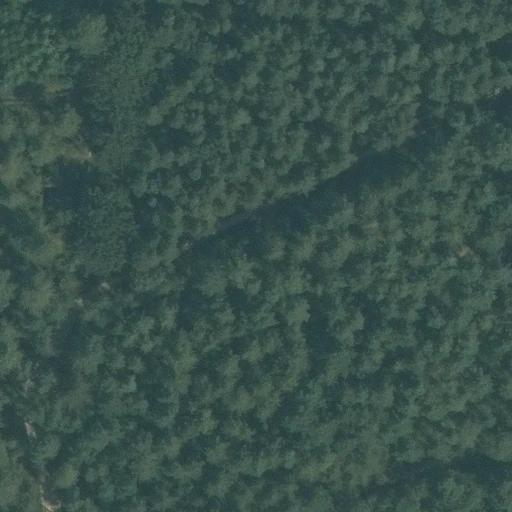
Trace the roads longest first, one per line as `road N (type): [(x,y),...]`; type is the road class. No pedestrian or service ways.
road 1 (track): [(65,328),(85,298),(147,260),(511,84)]
road 2 (track): [(65,328),(78,287),(105,0)]
road 3 (track): [(511,457),(378,481),(293,511)]
road 4 (track): [(42,511),(25,414),(29,375),(65,328)]
